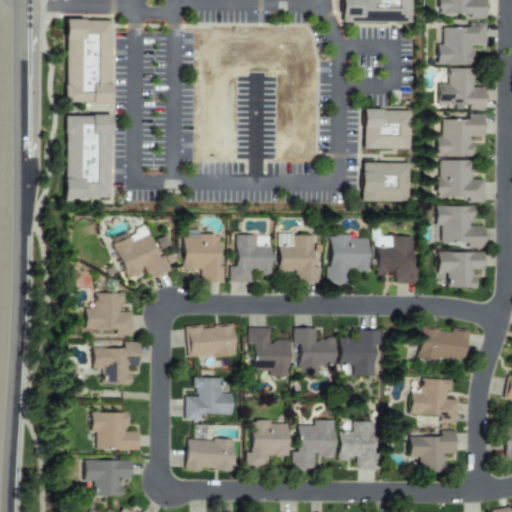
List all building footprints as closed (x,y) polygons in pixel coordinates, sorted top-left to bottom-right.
[(337,0),(338,23),(409,22),(408,0),(337,0)] [(435,0),(436,15),(466,14),(466,20),(484,20),(483,0),(435,0)] [(61,104),(107,103),(106,20),(61,21),(61,104)] [(483,46),(483,23),(466,23),(466,28),(440,28),(440,44),(435,44),(435,65),(471,65),(471,46),(483,46)] [(483,88),(470,87),(470,69),(445,69),(445,85),(435,84),(435,107),(482,108),(483,88)] [(359,150),(407,150),(407,111),(360,110),(359,150)] [(470,156),(470,137),(482,137),(482,115),(465,115),(465,120),(439,120),(439,137),(434,137),(434,157),(470,156)] [(61,116),(60,199),(106,199),(106,116),(61,116)] [(482,203),(482,180),(469,180),(469,161),(436,161),(435,198),(466,199),(466,203),(482,203)] [(407,164),(359,163),(359,202),(407,202),(407,164)] [(470,207),(434,206),(433,226),(439,226),(438,243),(465,243),(465,248),(481,249),(482,227),(469,226),(470,207)] [(109,243),(124,278),(142,271),(146,280),(167,271),(160,256),(155,258),(142,228),(109,243)] [(220,283),(220,267),(215,267),(216,236),(193,235),(193,231),(179,231),(178,270),(197,270),(196,282),(220,283)] [(275,272),(294,272),(293,284),(316,284),(317,267),(311,267),(311,235),(275,235),(275,272)] [(231,267),(225,267),(225,283),(249,283),(249,273),(267,274),(267,236),(232,236),(231,267)] [(326,237),(325,283),(345,283),(345,272),(365,272),(366,237),(326,237)] [(373,248),(373,275),(392,275),(392,284),(411,284),(411,237),(390,237),(390,249),(373,248)] [(434,274),(444,274),(444,289),(471,289),(471,270),(481,270),(481,253),(434,253),(434,274)] [(129,336),(128,313),(119,313),(119,294),(91,294),(91,309),(81,309),(81,331),(113,330),(113,336),(129,336)] [(183,328),(185,358),(231,355),(229,325),(183,328)] [(285,341),(266,341),(266,329),(243,328),(243,345),(249,345),(248,372),(266,372),(265,377),(285,377),(285,341)] [(464,333),(417,328),(414,357),(461,362),(464,333)] [(295,376),(315,376),(316,368),(331,368),(331,339),(312,339),(313,329),(289,329),(289,345),(295,345),(295,376)] [(335,339),(335,365),(350,366),(350,377),(378,377),(378,331),(353,330),(353,339),(335,339)] [(98,384),(125,385),(125,367),(135,367),(135,343),(120,342),(120,349),(89,348),(88,370),(99,370),(98,384)] [(511,397),(511,377),(504,377),(501,395),(511,397)] [(228,415),(229,394),(219,394),(219,379),(191,378),(191,397),(181,397),(181,421),(198,421),(198,415),(228,415)] [(406,415),(436,417),(436,424),(453,425),(454,401),(445,400),(446,381),(418,379),(417,393),(407,393),(406,415)] [(92,450),(134,451),(135,433),(124,432),(124,414),(87,413),(87,433),(92,433),(92,450)] [(331,421),(311,421),(311,426),(294,426),(293,452),(288,452),(287,469),(311,469),(311,458),(330,458),(331,421)] [(334,432),(334,460),(352,460),(352,469),(374,470),(375,454),(370,454),(371,422),(349,422),(349,432),(334,432)] [(285,423),(247,423),(247,453),(242,453),(242,467),(265,467),(265,457),(284,457),(285,423)] [(511,426),(497,428),(501,459),(511,457),(511,426)] [(405,437),(405,458),(416,458),(416,473),(441,473),(442,454),(452,454),(452,431),(436,431),(436,437),(405,437)] [(182,439),(181,469),(229,472),(230,442),(182,439)] [(90,496),(117,497),(118,479),(127,479),(127,461),(80,460),(80,481),(90,482),(90,496)]
